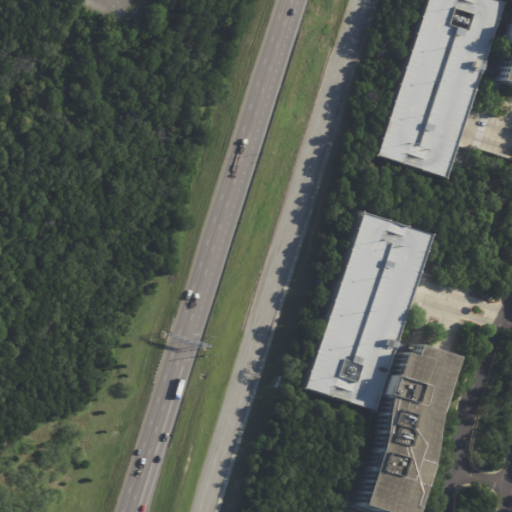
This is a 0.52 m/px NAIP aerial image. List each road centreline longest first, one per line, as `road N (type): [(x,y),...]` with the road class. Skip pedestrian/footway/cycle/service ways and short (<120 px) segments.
road 1 (secondary): [(200,511),(362,0)]
road 2 (motorway): [(174,362),(286,0)]
road 3 (residential): [(511,305),(477,379),(444,511)]
road 4 (motorway): [(137,485),(174,362)]
